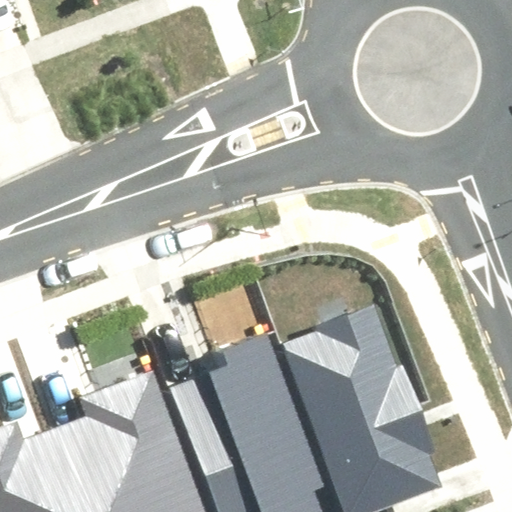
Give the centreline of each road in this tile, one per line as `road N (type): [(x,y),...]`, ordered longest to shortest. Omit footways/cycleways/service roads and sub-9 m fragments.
road 1 (residential): [(0,225),(318,98)]
road 2 (residential): [(511,324),(442,147)]
road 3 (residential): [(442,147),(384,152),(334,123),(318,98)]
road 4 (residential): [(500,42),(490,104),(470,130),(442,147)]
